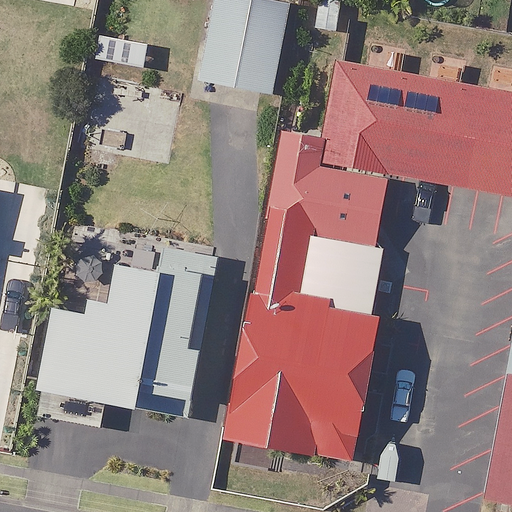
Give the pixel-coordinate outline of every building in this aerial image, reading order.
[(294,0),(217,0),(199,82),(273,98),(294,0)] [(511,66),(499,65),(495,89),(468,85),(472,60),(436,54),(432,79),(405,75),(409,50),(373,44),(369,69),(338,64),(335,81),(325,144),(284,137),(234,444),(357,464),(380,325),(372,323),(384,252),(379,251),(391,177),(511,197),(511,374),(511,375),(491,502),(511,505),(511,66)] [(182,100),(99,82),(84,148),(167,167),(182,100)] [(0,274),(12,198),(0,196),(0,274)] [(103,431),(107,406),(191,421),(220,250),(84,226),(71,224),(37,420),(103,431)]
